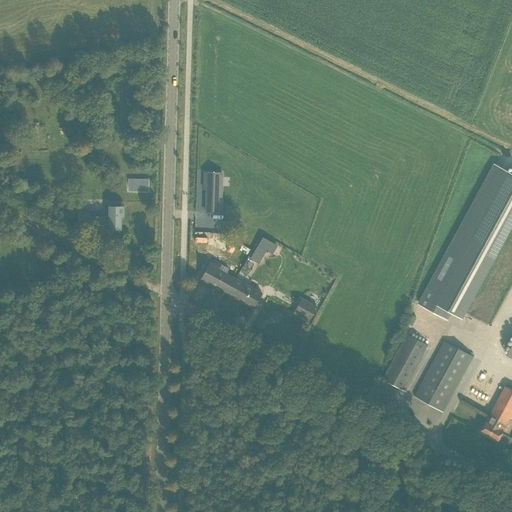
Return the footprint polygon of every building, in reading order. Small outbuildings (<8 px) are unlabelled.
[(462,319),(511,227),(511,173),(494,163),(417,304),(447,320),(451,313),(462,319)] [(221,173),(204,172),(203,189),(206,189),(205,202),(218,202),(218,189),(221,189),(221,173)] [(148,177),(127,178),(127,191),(149,191),(148,177)] [(18,181),(22,201),(43,197),(42,194),(47,194),(47,190),(42,191),(41,188),(28,191),(27,185),(26,179),(18,181)] [(119,230),(120,217),(122,217),(122,206),(108,206),(108,217),(98,217),(98,216),(93,216),(93,217),(88,217),(88,213),(77,213),(77,234),(88,234),(88,230),(97,230),(97,233),(103,233),(103,230),(119,230)] [(210,236),(225,243),(230,234),(215,227),(210,236)] [(275,245),(262,237),(257,245),(271,253),(275,245)] [(231,259),(242,266),(252,251),(239,244),(231,259)] [(252,251),(242,266),(256,274),(264,258),(252,251)] [(200,279),(227,294),(235,279),(226,273),(228,269),(211,259),(200,279)] [(235,279),(227,294),(252,308),(261,293),(235,279)] [(293,313),(308,321),(316,306),(301,298),(293,313)] [(408,387),(406,386),(428,345),(407,334),(383,379),(405,391),(408,387)] [(414,396),(443,412),(473,357),(444,341),(414,396)] [(498,442),(511,415),(511,390),(505,386),(480,432),(498,442)]
